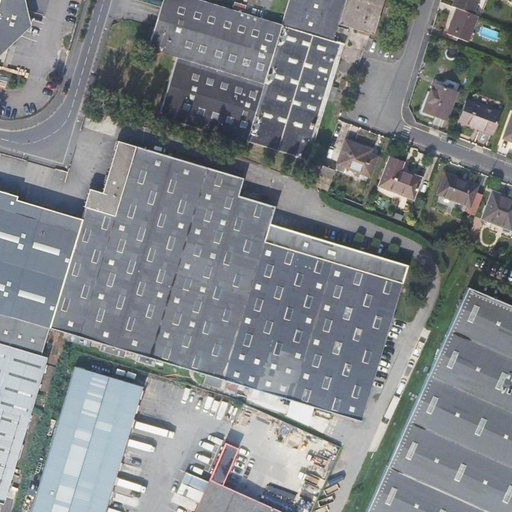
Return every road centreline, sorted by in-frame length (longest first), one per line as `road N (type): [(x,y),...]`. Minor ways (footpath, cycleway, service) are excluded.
road 1 (unknown): [(100,124),(273,181),(326,219),(389,239),(411,256),(423,280),(422,307),(333,511)]
road 2 (residential): [(427,0),(395,122),(511,171)]
road 3 (unclassified): [(0,135),(36,136),(66,115),(102,0)]
road 4 (unknown): [(145,511),(170,454),(189,434),(218,427),(278,452)]
road 5 (unknown): [(100,124),(79,182),(44,189),(0,175)]
